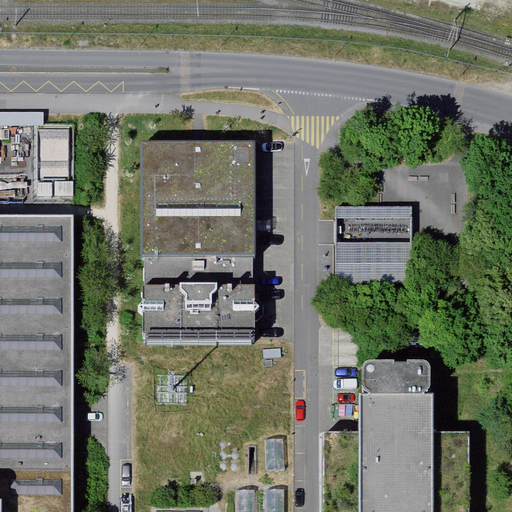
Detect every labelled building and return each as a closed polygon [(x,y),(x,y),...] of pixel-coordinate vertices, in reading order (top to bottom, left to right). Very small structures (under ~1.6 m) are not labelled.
[(255,150),(144,149),(143,266),(255,266),(255,150)] [(335,209),(335,286),(412,286),(412,246),(412,209),(380,209),(335,209)] [(72,511),(73,222),(0,221),(0,511),(72,511)] [(145,343),(255,343),(255,314),(255,296),(145,296),(145,343)] [(431,373),(361,373),(361,439),(325,439),(324,511),(468,511),(469,438),(431,438),(431,373)] [(284,438),(266,439),(265,471),(285,471),(284,438)] [(283,511),(283,490),(267,489),(265,511),(283,511)] [(236,490),(237,511),(252,511),(254,491),(236,490)]
